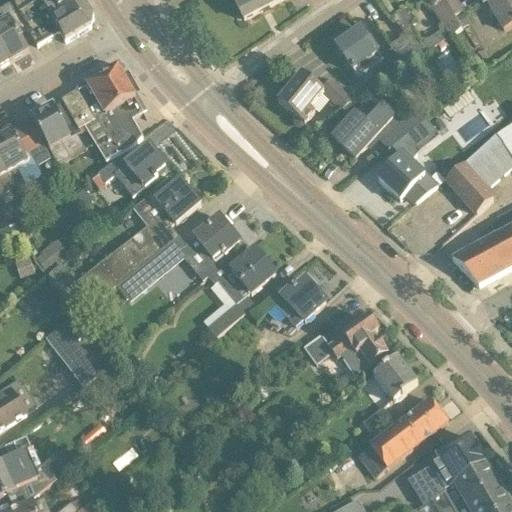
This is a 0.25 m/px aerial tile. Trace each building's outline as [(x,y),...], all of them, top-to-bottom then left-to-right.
[(7,0),(11,6),(17,17),(45,0),(7,0)] [(45,0),(17,17),(24,30),(37,50),(59,37),(65,47),(92,31),(94,22),(80,0),(45,0)] [(230,0),(243,24),(289,0),(230,0)] [(422,46),(413,34),(405,39),(390,49),(405,71),(438,49),(446,43),(459,34),(452,23),(462,16),(451,1),(452,0),(415,0),(419,6),(426,2),(432,11),(429,13),(443,32),(422,46)] [(511,26),(511,0),(477,0),(482,7),(486,5),(502,32),(511,26)] [(24,30),(17,17),(11,6),(0,11),(0,45),(11,65),(28,56),(16,35),(24,30)] [(416,26),(409,16),(405,10),(391,19),(396,26),(405,39),(413,34),(411,30),(416,26)] [(469,28),(462,16),(452,23),(459,34),(469,28)] [(405,71),(390,49),(392,53),(380,61),(361,33),(336,50),(352,73),(353,73),(359,81),(383,65),(393,79),(405,71)] [(446,43),(438,49),(440,53),(449,47),(446,43)] [(0,71),(11,65),(0,45),(0,71)] [(80,134),(86,130),(107,166),(142,141),(133,124),(144,117),(121,76),(114,74),(62,104),(64,107),(80,134)] [(321,93),(302,77),(278,107),(305,128),(315,116),(310,112),(323,96),(342,113),(354,105),(344,96),(330,84),(321,93)] [(350,91),(344,96),(354,105),(361,96),(356,91),(350,91)] [(399,144),(426,123),(419,114),(400,127),(395,123),(396,122),(383,110),(382,111),(373,103),(367,107),(356,118),(355,117),(332,144),(355,164),(375,141),(388,153),(400,144),(399,144)] [(81,137),(80,134),(64,107),(55,112),(54,111),(32,123),(33,125),(54,161),(58,169),(70,163),(61,147),(81,137)] [(399,144),(400,144),(406,153),(434,132),(426,123),(399,144)] [(37,171),(54,161),(33,125),(12,136),(11,135),(0,140),(0,165),(15,193),(25,187),(26,189),(40,181),(41,177),(37,171)] [(511,129),(497,140),(497,139),(445,184),(476,219),(496,202),(489,194),(511,172),(511,129)] [(156,178),(166,171),(149,150),(120,173),(114,166),(98,178),(106,188),(115,180),(132,202),(146,191),(158,182),(156,178)] [(416,207),(438,190),(402,158),(378,184),(400,205),(407,198),(416,207)] [(0,200),(15,193),(0,165),(0,200)] [(80,321),(117,291),(179,242),(171,231),(175,228),(176,230),(198,212),(188,199),(191,197),(181,185),(163,200),(157,193),(133,213),(148,231),(143,234),(75,287),(61,270),(48,281),(80,321)] [(85,193),(76,199),(83,209),(92,203),(85,193)] [(511,272),(511,212),(497,221),(499,224),(491,229),(497,241),(452,264),(479,291),(511,272)] [(222,270),(232,262),(228,257),(241,246),(220,221),(189,247),(214,277),(222,270)] [(20,239),(14,227),(9,229),(15,241),(20,239)] [(179,242),(117,291),(120,295),(130,286),(137,294),(188,252),(179,242)] [(39,257),(53,273),(63,265),(50,248),(39,257)] [(222,270),(214,277),(208,282),(215,289),(219,287),(236,308),(208,332),(217,343),(255,311),(247,301),(251,298),(252,299),(277,280),(256,254),(239,269),(233,262),(232,262),(222,270)] [(22,281),(35,277),(30,262),(17,266),(22,281)] [(327,307),(306,285),(299,293),(296,290),(276,310),(297,333),(304,326),(306,328),(327,307)] [(42,307),(26,297),(18,309),(35,319),(42,307)] [(83,392),(115,368),(77,319),(46,343),(83,392)] [(378,336),(368,322),(354,333),(351,329),(338,338),(341,343),(329,352),(322,341),(305,354),(316,369),(333,357),(338,364),(341,361),(355,380),(387,357),(374,339),(378,336)] [(394,405),(418,387),(398,361),(375,380),(394,405)] [(36,411),(20,384),(0,396),(0,434),(27,418),(26,417),(36,411)] [(125,384),(117,390),(125,399),(132,394),(125,384)] [(377,482),(448,426),(431,404),(370,451),(370,452),(360,460),(377,482)] [(371,439),(392,423),(383,412),(363,428),(371,439)] [(454,488),(487,469),(484,465),(485,461),(481,455),(478,454),(470,442),(450,454),(452,456),(432,468),(435,471),(421,480),(435,503),(455,490),(454,488)] [(25,482),(17,463),(6,468),(5,467),(0,469),(0,503),(18,496),(14,487),(25,482)] [(437,511),(459,511),(499,489),(492,477),(493,475),(490,469),(487,469),(454,488),(455,490),(435,503),(433,504),(437,511)] [(206,483),(199,475),(191,482),(199,490),(206,483)] [(508,511),(511,510),(507,502),(509,499),(505,494),(502,493),(499,489),(459,511),(508,511)] [(85,511),(86,511),(86,510),(84,511),(77,503),(72,507),(71,506),(64,511),(34,511),(32,508),(22,511),(85,511)]
